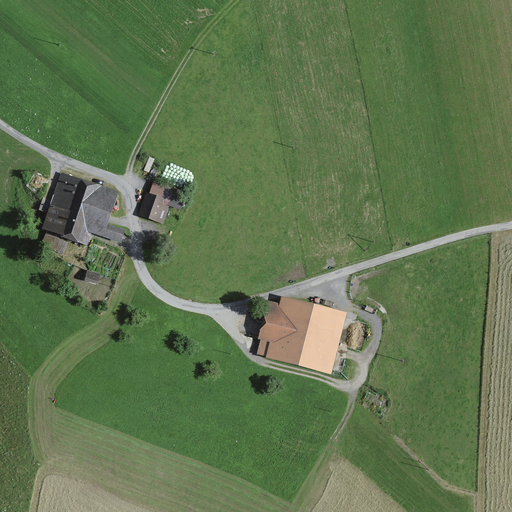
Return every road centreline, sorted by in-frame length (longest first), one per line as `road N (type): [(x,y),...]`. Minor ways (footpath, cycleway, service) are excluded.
road 1 (track): [(126,191),(133,156),(178,71),(236,0)]
road 2 (track): [(219,309),(256,360),(343,385)]
